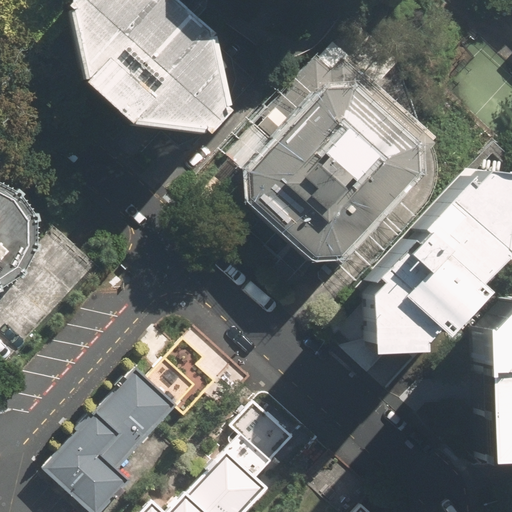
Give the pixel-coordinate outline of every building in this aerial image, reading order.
[(72,0),(65,8),(81,82),(126,125),(145,127),(179,131),(204,134),(213,125),(225,112),(208,35),(166,0),(72,0)] [(286,127),(245,172),(246,199),(307,256),(337,254),(410,174),(411,166),(436,139),(343,54),(331,67),(316,53),(300,70),(275,117),(286,127)] [(511,175),(464,167),(367,274),(372,281),(361,293),(363,351),(415,349),(415,340),(426,327),(435,336),(477,290),(469,282),(492,257),(499,263),(511,248),(511,175)] [(0,286),(20,274),(34,247),(33,218),(17,193),(0,184),(0,286)] [(511,294),(490,295),(458,326),(465,458),(511,455),(511,294)] [(84,511),(93,511),(124,478),(110,466),(168,401),(124,362),(32,465),(84,511)] [(290,454),(352,511),(361,503),(370,511),(379,511),(303,440),(290,454)] [(159,510),(141,494),(125,511),(234,511),(258,486),(215,448),(159,510)] [(370,511),(361,503),(352,511),(370,511)]
